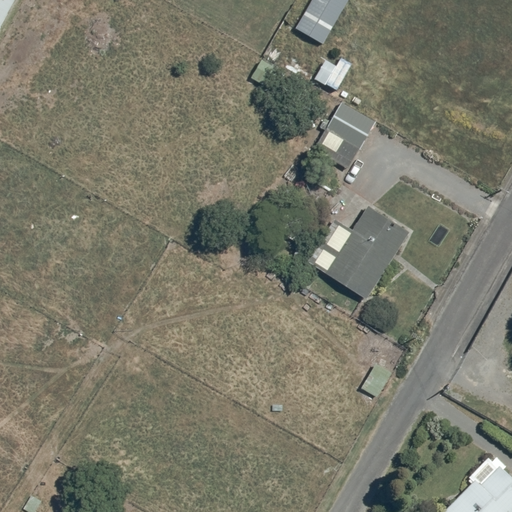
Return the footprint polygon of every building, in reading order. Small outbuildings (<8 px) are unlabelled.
[(0,0),(0,34),(19,0),(0,0)] [(253,0),(249,7),(238,0),(237,0),(226,19),(251,35),(267,9),(253,0)] [(344,103),(342,106),(315,149),(351,172),(380,126),(344,103)] [(368,300),(412,233),(373,208),(357,231),(341,221),(311,268),(328,279),(331,276),(368,300)] [(386,371),(372,363),(357,388),(371,396),(386,371)] [(478,481),(446,511),(511,511),(511,474),(503,465),(483,486),(478,481)]
